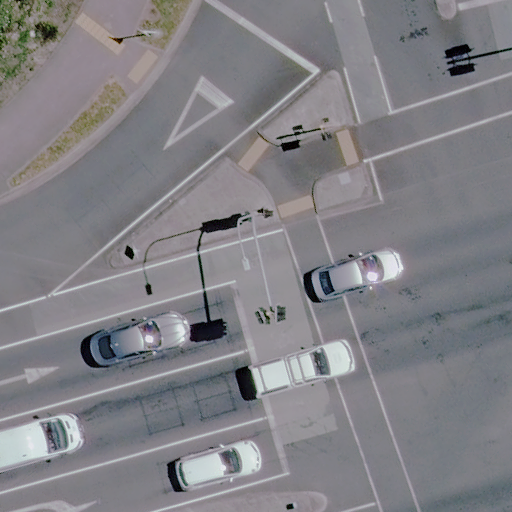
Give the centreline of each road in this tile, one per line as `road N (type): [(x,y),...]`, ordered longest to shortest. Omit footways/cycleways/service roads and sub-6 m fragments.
road 1 (secondary): [(0,412),(453,285)]
road 2 (secondary): [(0,349),(199,100),(263,0)]
road 3 (residential): [(453,285),(366,0)]
road 4 (secondary): [(511,460),(453,285)]
